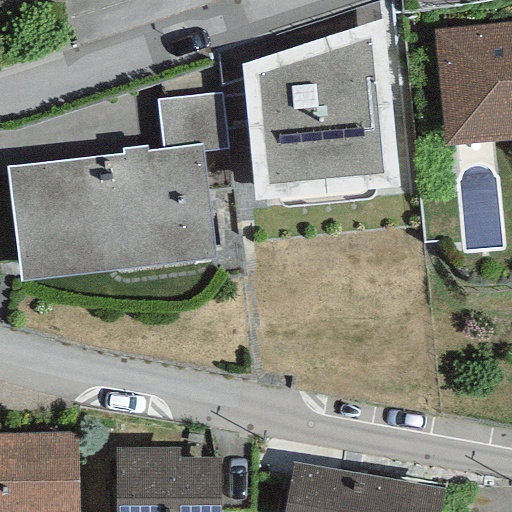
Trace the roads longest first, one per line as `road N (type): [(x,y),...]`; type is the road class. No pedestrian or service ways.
road 1 (residential): [(0,354),(511,465)]
road 2 (residential): [(325,0),(0,104)]
